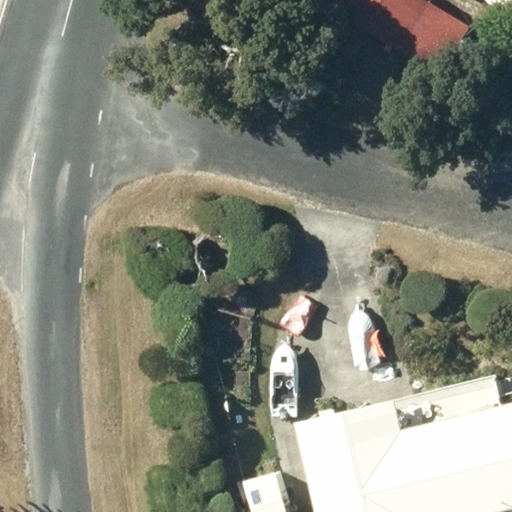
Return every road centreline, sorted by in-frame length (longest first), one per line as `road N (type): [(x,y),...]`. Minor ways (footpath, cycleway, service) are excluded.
road 1 (residential): [(511,166),(279,91),(55,39)]
road 2 (residential): [(29,140),(32,236),(86,511)]
